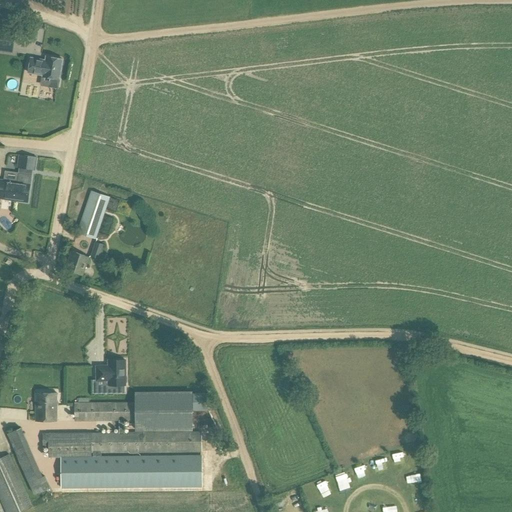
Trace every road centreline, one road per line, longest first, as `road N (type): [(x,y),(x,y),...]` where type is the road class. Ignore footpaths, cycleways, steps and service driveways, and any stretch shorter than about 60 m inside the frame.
road 1 (track): [(493,0),(95,37)]
road 2 (track): [(511,361),(399,336),(205,337)]
road 3 (track): [(95,37),(48,275)]
road 4 (track): [(264,511),(205,337)]
road 5 (track): [(48,275),(205,337)]
